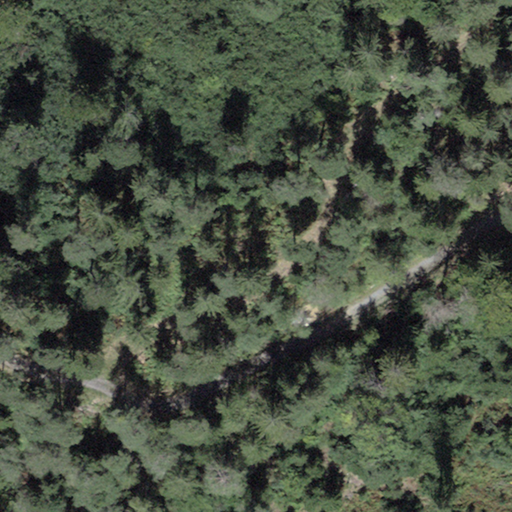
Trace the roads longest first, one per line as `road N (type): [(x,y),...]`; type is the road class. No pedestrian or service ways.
road 1 (track): [(92,388),(139,328),(262,284),(307,243),(373,111),(505,0)]
road 2 (track): [(511,218),(417,261),(354,313),(171,409),(104,393),(0,345)]
